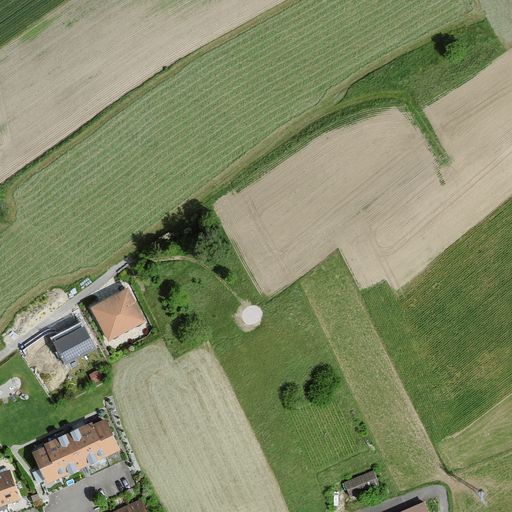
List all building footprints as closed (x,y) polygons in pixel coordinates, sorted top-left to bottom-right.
[(97,289),(101,300),(121,292),(117,282),(97,289)] [(142,321),(126,290),(94,307),(110,338),(142,321)] [(93,347),(81,324),(65,332),(67,337),(56,343),(66,362),(93,347)] [(117,447),(106,422),(93,428),(92,426),(85,428),(84,425),(73,430),(74,434),(73,434),(73,436),(67,438),(67,437),(48,446),(48,448),(36,454),(47,479),(67,470),(69,474),(78,470),(77,466),(88,461),(90,465),(99,461),(97,456),(117,447)] [(379,484),(373,470),(344,482),(350,497),(379,484)] [(19,497),(10,472),(0,475),(0,503),(18,497),(19,497)] [(19,497),(18,497),(23,511),(35,507),(30,493),(19,497)] [(145,511),(141,501),(117,511),(145,511)] [(427,511),(423,502),(400,511),(427,511)]
